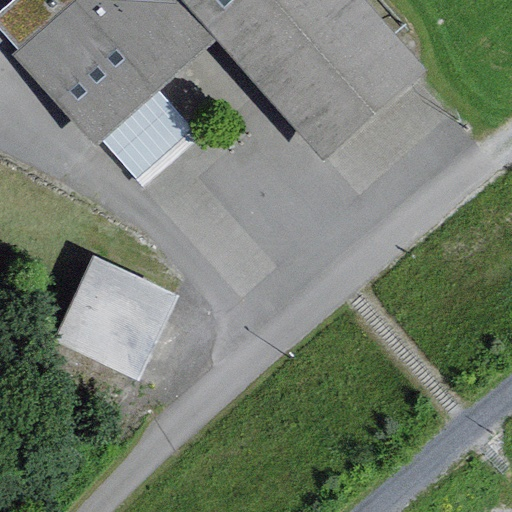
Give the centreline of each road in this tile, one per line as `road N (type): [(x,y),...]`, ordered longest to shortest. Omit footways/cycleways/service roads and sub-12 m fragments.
road 1 (track): [(511,144),(181,421),(101,511)]
road 2 (track): [(373,511),(511,393)]
